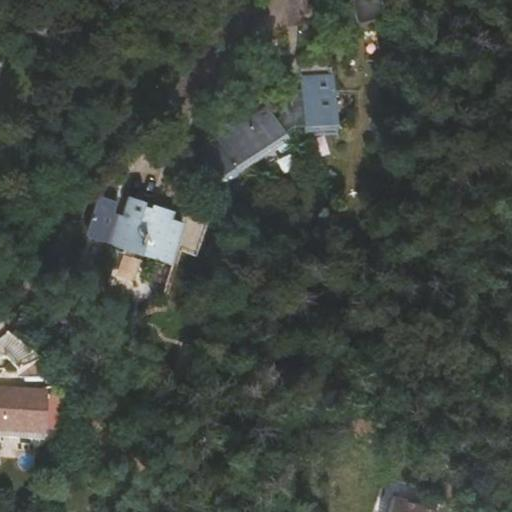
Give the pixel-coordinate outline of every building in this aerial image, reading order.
[(245,0),(235,0),(202,32),(217,48),(263,18),(245,0)] [(381,0),(350,0),(354,21),(385,15),(381,0)] [(273,106),(220,140),(201,152),(220,182),(239,169),(291,136),(294,140),(301,136),(298,131),(298,125),(308,125),(308,131),(339,130),(337,77),(306,78),(305,90),(296,90),(296,97),(287,97),(287,112),(280,117),(273,106)] [(39,196),(4,191),(0,220),(35,226),(39,196)] [(79,232),(106,241),(124,248),(125,245),(169,259),(176,238),(183,235),(180,228),(183,219),(172,215),(173,212),(167,202),(160,204),(150,200),(148,203),(123,194),(116,212),(108,209),(112,198),(94,191),(79,232)] [(39,395),(0,392),(0,436),(36,440),(39,395)] [(437,511),(399,500),(395,511),(437,511)]
